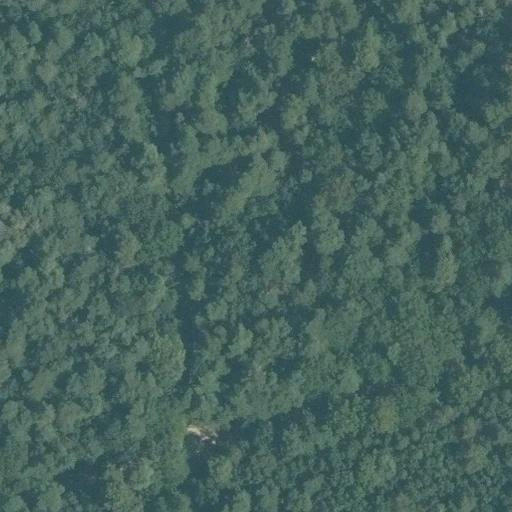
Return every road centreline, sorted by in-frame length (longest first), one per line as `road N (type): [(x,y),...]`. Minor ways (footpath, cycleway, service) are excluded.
road 1 (track): [(511,355),(0,467)]
road 2 (track): [(156,0),(186,511)]
